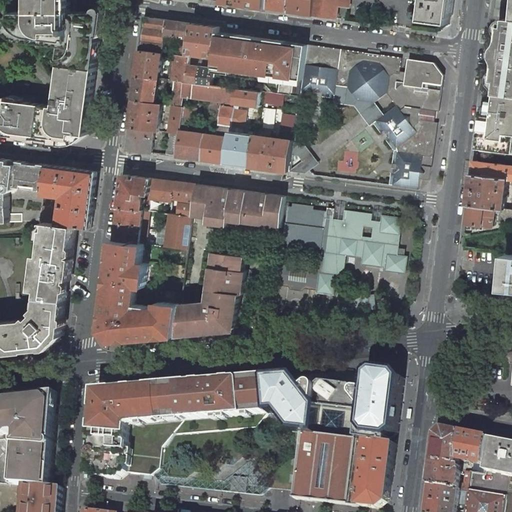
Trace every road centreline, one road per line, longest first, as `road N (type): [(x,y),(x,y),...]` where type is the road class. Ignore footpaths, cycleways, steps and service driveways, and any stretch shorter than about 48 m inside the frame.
road 1 (tertiary): [(82,366),(433,339)]
road 2 (residential): [(131,5),(469,55)]
road 3 (residential): [(433,339),(469,55)]
road 4 (residential): [(108,160),(82,366)]
road 5 (residential): [(250,511),(73,493)]
road 6 (residential): [(131,5),(108,160)]
road 7 (residential): [(82,366),(73,493)]
